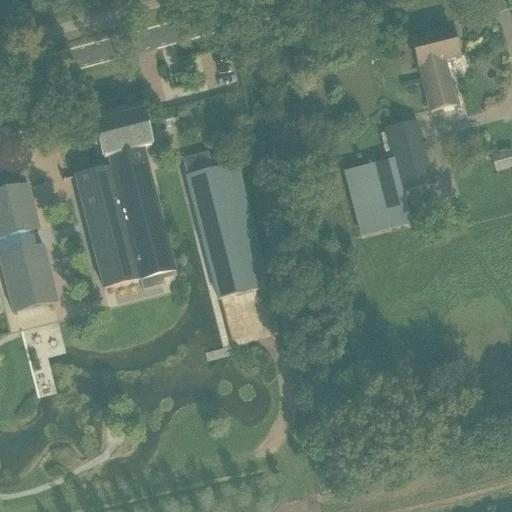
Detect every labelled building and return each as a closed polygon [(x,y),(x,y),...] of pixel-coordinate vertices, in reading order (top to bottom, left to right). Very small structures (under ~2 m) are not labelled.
[(452,32),(412,42),(430,114),(455,107),(444,61),(459,57),(452,32)] [(182,83),(180,74),(173,76),(175,85),(182,83)] [(108,159),(111,168),(113,177),(148,168),(143,150),(152,148),(142,112),(95,125),(104,160),(108,159)] [(402,194),(434,185),(418,123),(386,131),(394,159),(402,194)] [(511,150),(496,153),(499,169),(511,166),(511,150)] [(344,174),(361,240),(411,226),(402,194),(394,159),(344,174)] [(247,202),(237,164),(187,177),(197,215),(247,202)] [(75,177),(84,214),(120,205),(113,177),(111,168),(75,177)] [(113,177),(120,205),(140,282),(175,273),(148,168),(113,177)] [(27,185),(0,191),(0,233),(3,243),(0,243),(0,252),(5,252),(15,293),(8,294),(13,314),(57,303),(27,185)]
